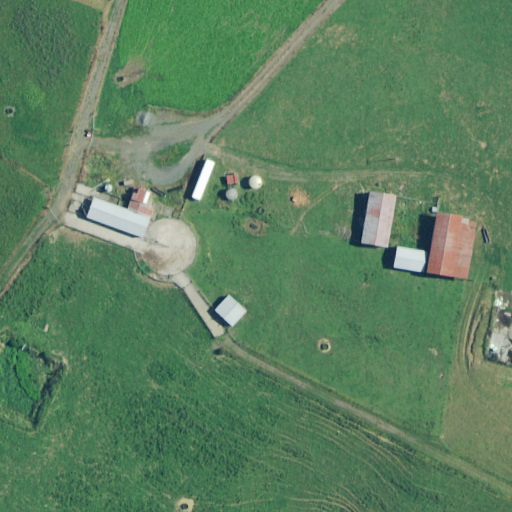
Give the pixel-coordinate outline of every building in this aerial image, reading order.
[(230,184),(236,189),(246,175),(233,167),(224,180),(230,184)] [(242,193),(236,189),(230,184),(221,197),(234,205),(242,193)] [(145,192),(134,189),(130,199),(141,203),(145,192)] [(395,196),(370,192),(362,244),(387,248),(395,196)] [(148,218),(94,199),(87,218),(141,237),(148,218)] [(460,217),(437,213),(430,253),(398,247),(395,268),(466,280),(476,220),(460,217)] [(246,311),(230,295),(215,311),(232,327),(246,311)]
